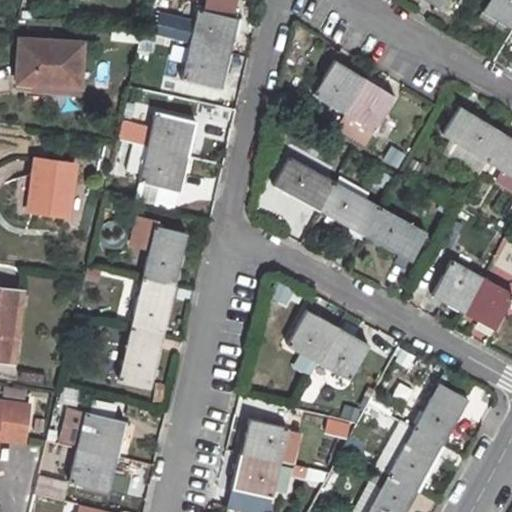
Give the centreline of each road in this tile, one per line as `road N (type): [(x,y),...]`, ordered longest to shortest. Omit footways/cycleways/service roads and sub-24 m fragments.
road 1 (residential): [(229,234),(511,375)]
road 2 (residential): [(229,234),(172,511)]
road 3 (residential): [(278,0),(229,234)]
road 4 (residential): [(511,86),(354,0)]
